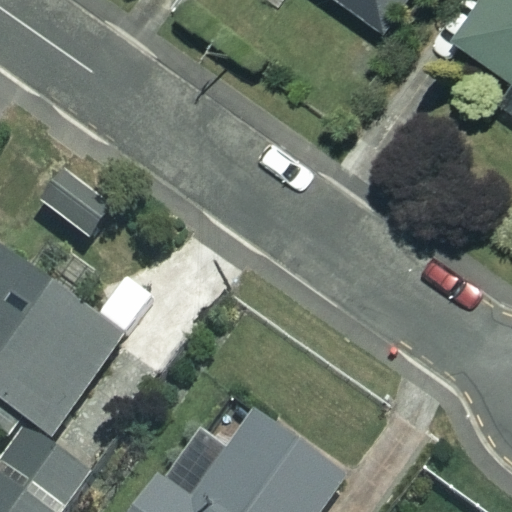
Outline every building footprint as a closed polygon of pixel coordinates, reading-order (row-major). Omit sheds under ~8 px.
[(435,0),(330,0),(400,50),(435,0)] [(511,0),(509,0),(470,54),(511,85),(511,0)] [(47,171),(14,151),(0,172),(0,244),(1,245),(47,171)] [(110,159),(63,172),(81,240),(128,227),(110,159)] [(137,343),(2,245),(0,247),(0,396),(64,443),(137,343)] [(338,511),(359,483),(247,403),(189,484),(179,477),(154,511),(338,511)] [(0,511),(74,511),(100,477),(40,434),(0,490),(0,511)]
